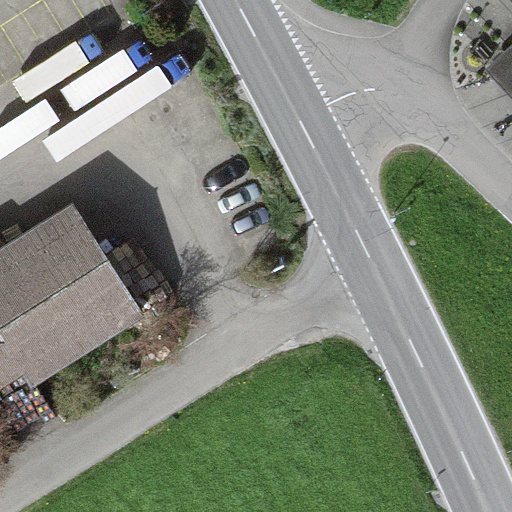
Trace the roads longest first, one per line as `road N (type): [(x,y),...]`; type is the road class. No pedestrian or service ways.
road 1 (primary): [(298,119),(485,511)]
road 2 (unknown): [(0,168),(33,146),(93,135),(123,139),(267,346)]
road 3 (residential): [(511,193),(401,91),(354,92),(298,119)]
road 4 (primary): [(235,0),(298,119)]
